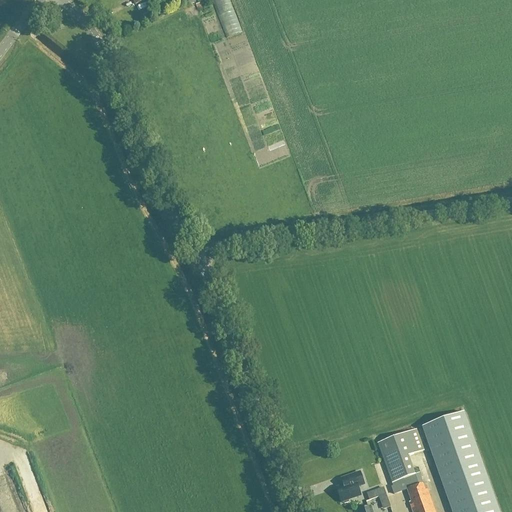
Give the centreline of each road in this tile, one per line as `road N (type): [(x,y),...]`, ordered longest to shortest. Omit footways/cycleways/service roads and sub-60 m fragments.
road 1 (unclassified): [(197,258),(511,200)]
road 2 (unclassified): [(197,258),(146,161),(99,42),(60,0)]
road 3 (unclassified): [(299,511),(197,258)]
